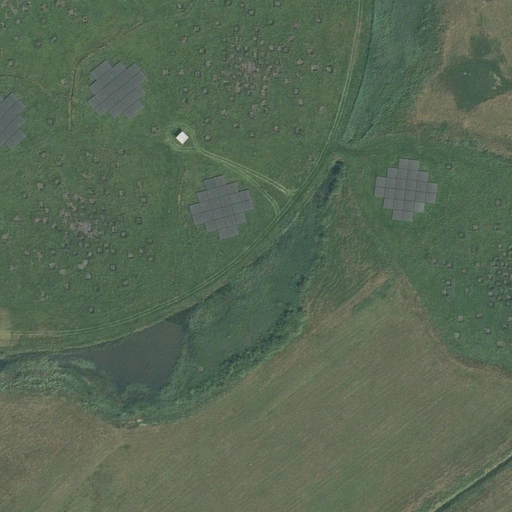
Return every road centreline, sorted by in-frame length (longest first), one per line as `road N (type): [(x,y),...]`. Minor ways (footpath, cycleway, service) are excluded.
road 1 (track): [(179,148),(200,168),(234,172),(294,203),(330,145),(362,0)]
road 2 (track): [(0,349),(112,337),(183,305),(248,260),(278,225)]
road 3 (track): [(95,28),(146,62),(179,148),(183,305)]
road 4 (track): [(330,145),(436,153),(511,171)]
road 5 (track): [(96,0),(100,14),(84,43),(0,58)]
